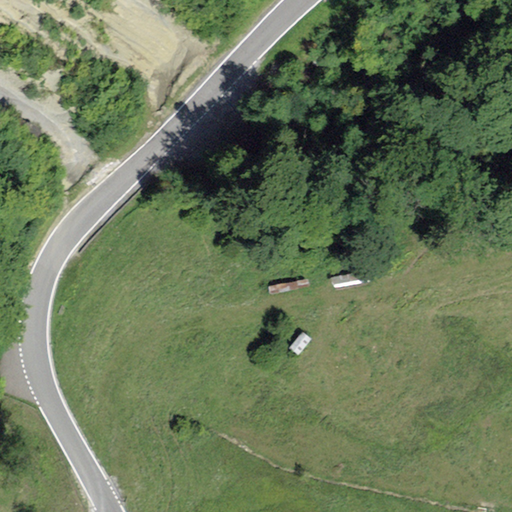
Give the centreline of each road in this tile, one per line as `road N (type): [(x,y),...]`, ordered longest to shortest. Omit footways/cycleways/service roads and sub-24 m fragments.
road 1 (tertiary): [(305,0),(88,212),(41,281),(33,334),(41,379),(110,511)]
road 2 (track): [(511,254),(162,332),(121,376),(113,424),(127,463),(104,511)]
